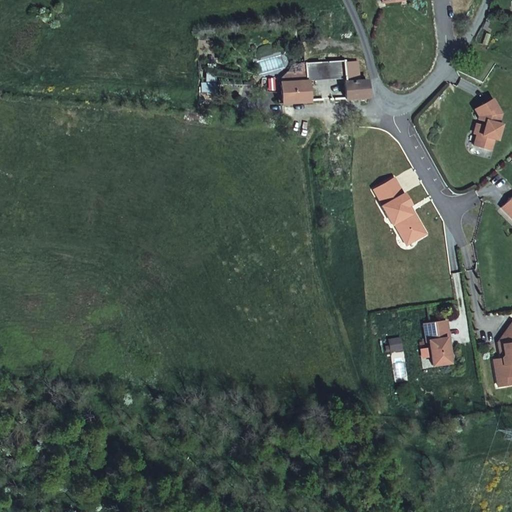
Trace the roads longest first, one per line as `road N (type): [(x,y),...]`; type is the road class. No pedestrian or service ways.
road 1 (track): [(295,111),(0,91)]
road 2 (residential): [(390,104),(450,214),(457,244)]
